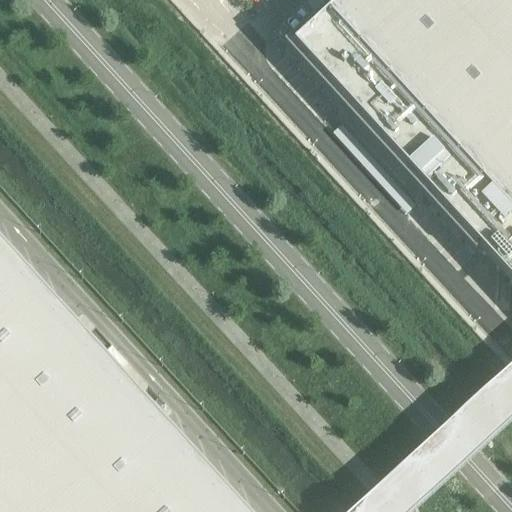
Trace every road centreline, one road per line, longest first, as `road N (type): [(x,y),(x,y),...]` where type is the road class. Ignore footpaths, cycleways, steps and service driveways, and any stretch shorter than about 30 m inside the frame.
road 1 (tertiary): [(511,507),(46,0)]
road 2 (unknown): [(292,0),(278,36),(306,107),(511,332)]
